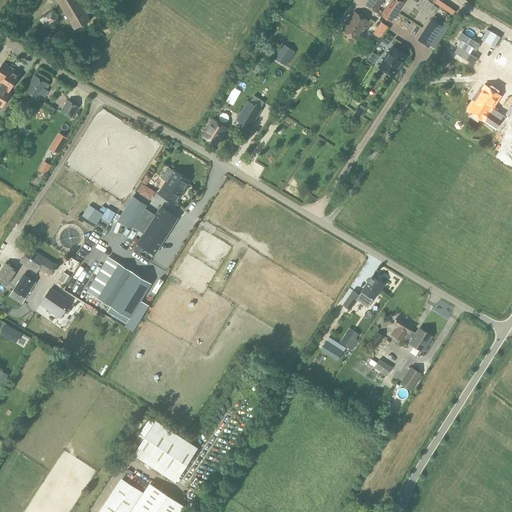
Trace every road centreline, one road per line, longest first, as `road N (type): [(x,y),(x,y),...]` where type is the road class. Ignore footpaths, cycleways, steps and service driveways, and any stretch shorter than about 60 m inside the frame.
road 1 (unclassified): [(505,330),(0,42)]
road 2 (unclassified): [(397,511),(505,330)]
road 3 (unknown): [(227,165),(325,0)]
